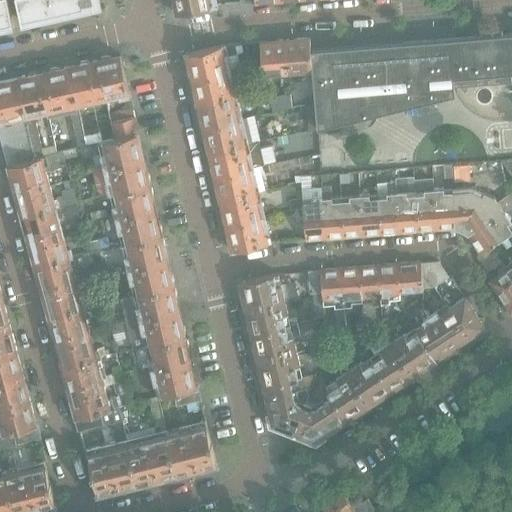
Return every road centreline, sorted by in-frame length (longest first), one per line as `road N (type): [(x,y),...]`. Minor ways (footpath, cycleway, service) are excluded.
road 1 (residential): [(154,39),(228,23),(511,0)]
road 2 (residential): [(210,275),(278,260),(444,246),(509,345)]
road 3 (residential): [(0,215),(80,511)]
road 4 (residential): [(258,482),(330,463),(509,345)]
road 5 (residential): [(210,275),(154,39)]
road 6 (residential): [(258,482),(210,275)]
road 7 (residential): [(0,59),(149,26)]
road 8 (residential): [(138,511),(258,482)]
